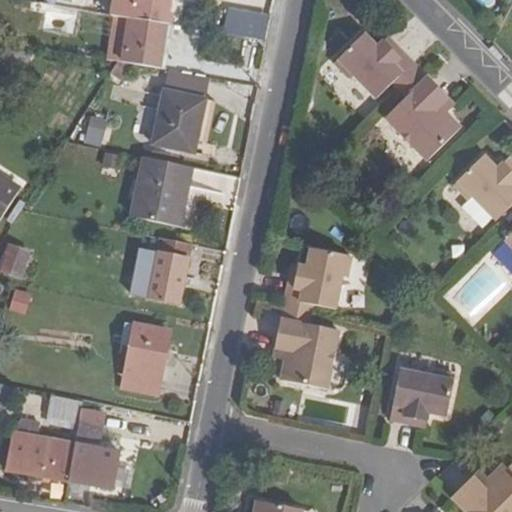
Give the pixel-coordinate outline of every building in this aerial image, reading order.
[(131,17),(167,24),(170,0),(113,0),(112,14),(131,17)] [(236,0),(237,10),(267,10),(267,0),(236,0)] [(263,43),(268,14),(225,6),(220,35),(263,43)] [(133,64),(160,68),(167,24),(131,17),(127,47),(136,50),(133,64)] [(393,83),(413,63),(393,42),(388,47),(383,40),(377,46),(364,33),(333,62),(349,78),(353,74),(377,99),(393,83)] [(26,66),(4,52),(0,59),(0,76),(13,85),(26,66)] [(413,63),(393,83),(400,90),(420,70),(413,63)] [(420,70),(400,90),(407,97),(427,77),(420,70)] [(407,97),(385,118),(427,161),(461,128),(447,113),(451,109),(444,101),(448,98),(427,77),(407,97)] [(206,99),(164,90),(154,142),(195,151),(206,99)] [(91,117),(87,136),(102,139),(106,120),(91,117)] [(511,205),(511,165),(508,168),(503,163),(497,168),(483,155),(453,184),(468,200),(472,196),(496,221),(511,205)] [(181,195),(186,196),(192,168),(145,158),(133,216),(174,226),(181,195)] [(0,218),(20,188),(0,175),(0,218)] [(180,227),(186,196),(181,195),(174,226),(180,227)] [(192,245),(161,239),(149,297),(179,303),(192,245)] [(30,252),(8,243),(0,267),(0,271),(21,279),(30,252)] [(292,271),(286,299),(315,305),(337,309),(343,275),(348,277),(353,255),(312,247),(308,265),(300,264),(298,272),(292,271)] [(25,316),(32,295),(13,289),(6,311),(25,316)] [(315,305),(286,299),(284,308),(313,315),(315,305)] [(313,315),(284,308),(282,318),(310,324),(313,315)] [(310,324),(282,318),(276,347),(281,348),(279,358),(285,359),(281,380),(328,389),(340,330),(310,324)] [(158,394),(169,332),(125,322),(121,342),(131,344),(122,387),(158,394)] [(396,391),(390,420),(419,425),(420,419),(428,421),(430,413),(448,417),(456,375),(435,371),(434,376),(400,369),(396,391)] [(0,412),(12,397),(0,394),(0,412)] [(84,401),(52,395),(47,423),(78,430),(82,410),(84,401)] [(78,430),(77,435),(93,439),(95,428),(101,429),(104,415),(82,410),(78,430)] [(14,433),(38,437),(41,423),(22,418),(14,433)] [(99,440),(101,429),(95,428),(93,439),(99,440)] [(6,469),(67,481),(75,444),(38,437),(14,433),(6,469)] [(119,453),(75,444),(67,481),(112,489),(119,453)] [(465,511),(511,511),(511,473),(503,465),(488,479),(484,475),(477,482),(473,478),(452,498),(465,511)] [(303,511),(304,510),(258,500),(255,511),(303,511)]
